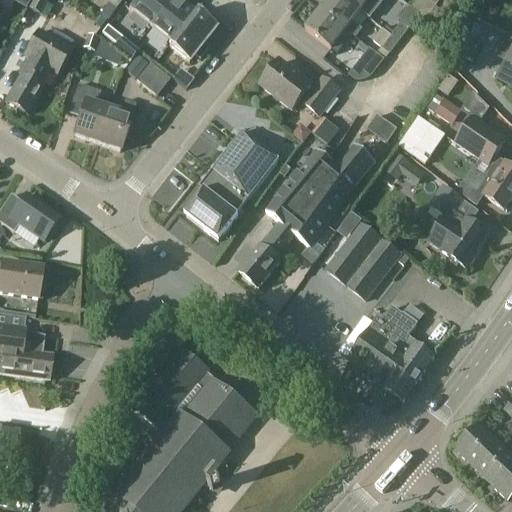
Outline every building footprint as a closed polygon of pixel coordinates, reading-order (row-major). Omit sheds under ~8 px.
[(32,0),(16,31),(33,40),(43,22),(38,19),(48,0),(32,0)] [(137,0),(128,12),(150,29),(172,0),(137,0)] [(172,0),(150,29),(171,46),(195,15),(175,0),(172,0)] [(347,33),(362,14),(344,0),(330,0),(321,13),(347,33)] [(344,0),(362,14),(372,0),(344,0)] [(428,0),(428,2),(436,8),(442,0),(428,0)] [(108,7),(100,17),(108,23),(116,13),(108,7)] [(332,52),(347,33),(321,13),(306,32),(332,52)] [(171,46),(168,49),(188,65),(194,58),(199,62),(207,52),(202,48),(215,31),(195,15),(171,46)] [(383,46),(402,23),(394,16),(374,39),(383,46)] [(496,39),(501,24),(477,16),(473,31),(496,39)] [(391,37),(399,44),(409,31),(401,25),(391,37)] [(101,35),(115,46),(120,39),(107,28),(101,35)] [(20,76),(4,104),(27,117),(43,88),(40,86),(48,72),(56,76),(70,52),(38,34),(24,58),(27,60),(18,75),(20,76)] [(399,44),(391,37),(381,50),(390,56),(399,44)] [(82,51),(92,55),(97,42),(86,38),(82,51)] [(120,39),(115,46),(129,57),(134,50),(120,39)] [(346,72),(364,86),(372,75),(374,76),(384,63),(376,56),(366,69),(355,60),(346,72)] [(137,58),(125,74),(135,82),(147,66),(137,58)] [(280,65),(261,90),(292,114),(302,102),(306,105),(304,108),(320,120),(340,94),(324,82),(313,96),(309,93),(311,90),(280,65)] [(150,66),(143,75),(136,84),(156,99),(169,82),(150,66)] [(96,147),(108,113),(95,108),(100,95),(77,87),(70,111),(80,115),(72,139),(96,147)] [(108,113),(96,147),(120,155),(131,120),(135,107),(124,103),(120,117),(108,113)] [(434,116),(449,126),(457,114),(442,104),(434,116)] [(371,127),(377,130),(382,122),(377,118),(371,127)] [(489,168),(495,159),(506,143),(471,120),(454,146),(472,157),(488,169),(489,168)] [(417,121),(397,151),(424,170),(444,140),(417,121)] [(382,122),(377,130),(382,134),(387,126),(382,122)] [(387,126),(382,134),(387,137),(392,129),(387,126)] [(377,140),(382,134),(377,130),(371,127),(367,133),(377,140)] [(291,139),(301,147),(309,136),(299,128),(291,139)] [(387,137),(392,141),(397,133),(392,129),(387,137)] [(220,180),(237,193),(248,201),(279,162),(242,134),(239,138),(212,173),(220,180)] [(382,134),(377,140),(388,147),(392,141),(387,137),(382,134)] [(316,153),(265,216),(279,226),(294,239),(310,252),(350,195),(375,165),(354,147),(336,169),(316,153)] [(401,178),(409,167),(397,159),(386,175),(398,183),(401,178)] [(489,168),(492,170),(476,194),(504,213),(511,200),(511,170),(505,165),(505,166),(495,159),(489,168)] [(291,173),(286,169),(280,177),(285,181),(291,173)] [(248,201),(212,173),(200,189),(204,193),(185,218),(210,237),(209,238),(218,245),(223,239),(222,239),(238,218),(236,217),(248,201)] [(489,238),(471,226),(478,216),(462,204),(447,193),(444,191),(430,210),(459,231),(447,247),(442,255),(465,271),(489,238)] [(0,212),(0,226),(13,235),(18,228),(42,244),(59,221),(59,220),(25,198),(20,204),(11,198),(0,212)] [(294,239),(279,226),(259,251),(259,250),(238,275),(258,291),(279,266),(275,262),(294,239)] [(400,258),(361,227),(325,273),(365,304),(396,263),(403,269),(409,261),(404,257),(402,259),(400,258)] [(1,273),(0,273),(0,296),(37,302),(42,272),(2,266),(1,273)] [(303,325),(325,315),(320,305),(298,314),(303,325)] [(0,306),(0,315),(11,317),(12,308),(0,306)] [(405,314),(402,318),(391,311),(383,323),(378,320),(348,361),(379,383),(377,387),(383,392),(383,391),(402,405),(434,360),(433,360),(415,347),(416,346),(407,339),(416,327),(416,326),(419,322),(409,315),(408,317),(405,314)] [(0,362),(0,363),(0,364),(0,377),(48,384),(51,359),(42,358),(44,339),(24,336),(24,333),(0,329),(0,362)] [(227,456),(226,455),(256,418),(237,402),(212,382),(205,377),(208,374),(185,355),(137,414),(167,438),(134,479),(138,483),(122,503),(132,511),(131,511),(181,511),(202,486),(214,496),(222,486),(210,476),(227,456)] [(508,419),(511,415),(511,395),(509,392),(495,405),(508,419)] [(454,452),(485,482),(510,456),(480,427),(454,452)] [(0,463),(12,465),(16,435),(0,432),(0,463)] [(511,453),(510,456),(485,482),(490,487),(490,488),(507,504),(511,498),(511,453)]
